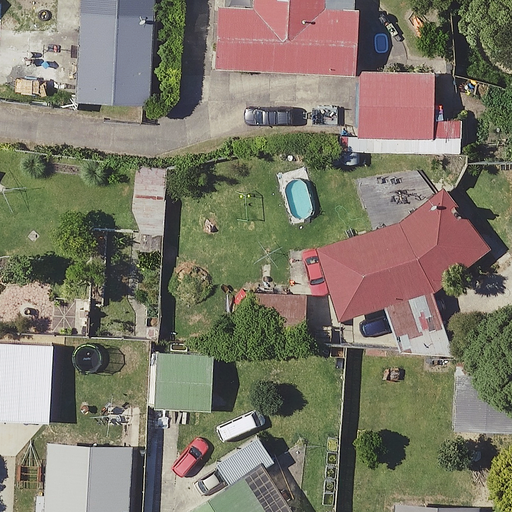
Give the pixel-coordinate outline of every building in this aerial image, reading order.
[(347,0),(249,0),(249,4),(210,3),(208,62),(346,67),(347,0)] [(147,10),(76,6),(71,96),(142,99),(147,10)] [(424,72),(355,72),(354,149),(455,149),(456,131),(424,131),(424,72)] [(441,180),(430,187),(383,221),(313,243),(333,307),(425,279),(482,241),(441,180)] [(204,406),(206,348),(151,346),(149,404),(204,406)] [(511,382),(511,364),(451,360),(446,424),(508,429),(511,382)] [(300,511),(267,457),(251,430),(208,456),(220,476),(166,510),(167,511),(300,511)] [(119,511),(124,437),(41,432),(36,511),(119,511)] [(469,511),(470,496),(386,493),(384,511),(469,511)]
